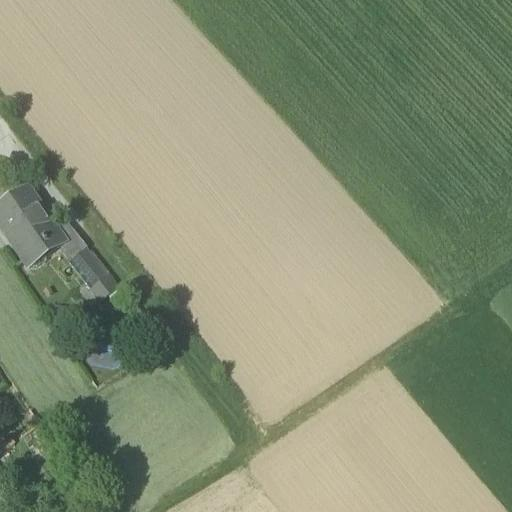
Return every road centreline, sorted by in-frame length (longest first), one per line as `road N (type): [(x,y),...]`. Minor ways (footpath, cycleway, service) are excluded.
road 1 (track): [(0,124),(267,455)]
road 2 (track): [(267,455),(511,290)]
